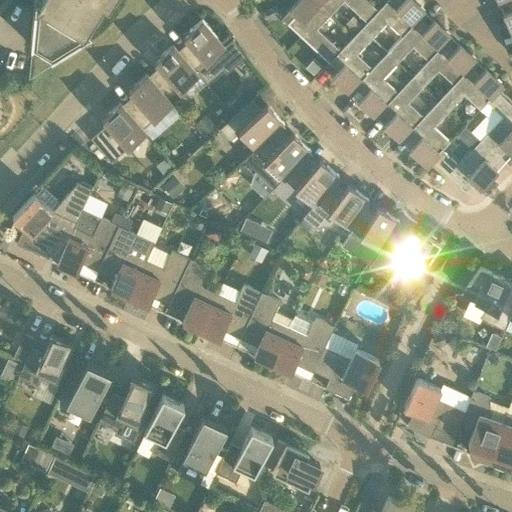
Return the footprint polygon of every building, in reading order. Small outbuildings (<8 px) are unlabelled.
[(36,0),(34,0),(30,47),(32,47),(37,50),(50,58),(51,59),(92,34),(87,31),(103,4),(113,11),(119,0),(40,0),(40,1),(40,2),(36,0)] [(330,16),(313,0),(298,0),(281,18),(330,64),(341,52),(340,52),(317,30),(330,16)] [(313,0),(330,16),(344,2),(367,23),(367,24),(379,12),(378,11),(366,0),(313,0)] [(367,23),(361,29),(372,39),(387,23),(402,37),(403,38),(420,19),(420,20),(421,20),(427,13),(412,0),(405,0),(402,3),(399,0),(388,0),(378,11),(379,12),(367,24),(367,23)] [(511,36),(511,0),(508,0),(506,1),(507,2),(511,11),(503,15),(511,36)] [(402,37),(387,53),(398,63),(413,47),(428,61),(428,62),(446,43),(446,44),(452,37),(434,20),(428,27),(421,20),(420,20),(420,19),(403,38),(402,37)] [(188,43),(179,51),(178,52),(198,76),(199,76),(207,85),(226,69),(221,63),(231,54),(225,47),(219,41),(220,40),(203,20),(190,31),(190,32),(183,37),(188,43)] [(361,29),(340,52),(341,52),(330,64),(338,72),(332,78),(350,95),(356,89),(355,88),(373,70),(372,69),(357,55),(372,39),(361,29)] [(428,61),(413,77),(423,87),(438,71),(453,85),(454,86),(471,68),(472,68),(478,62),(460,45),(454,51),(446,44),(446,43),(428,62),(428,61)] [(159,68),(149,76),(149,77),(169,101),(169,100),(179,92),(180,92),(198,76),(178,52),(179,51),(174,46),(154,62),(159,68)] [(375,119),(381,113),(381,112),(398,94),(398,93),(383,79),(398,63),(387,53),(372,69),(373,70),(355,88),(356,89),(363,96),(357,102),(375,119)] [(480,110),(488,103),(487,102),(497,92),(503,86),(486,69),(479,75),(472,68),(471,68),(454,86),(453,85),(438,101),(449,111),(464,95),(480,110)] [(133,97),(123,105),(122,106),(143,129),(153,120),(154,121),(173,104),(169,100),(169,101),(149,77),(149,76),(148,75),(128,91),(133,97)] [(423,87),(413,77),(398,93),(398,94),(381,112),(381,113),(389,120),(383,126),(401,143),(407,137),(407,136),(424,118),(423,117),(408,103),(423,87)] [(503,117),(480,141),(499,159),(506,151),(511,155),(511,105),(497,92),(487,102),(488,103),(503,117)] [(239,133),(255,150),(278,129),(279,130),(284,124),(267,106),(262,111),(252,101),(220,130),(230,141),(239,133)] [(427,167),(433,161),(432,161),(442,150),(443,150),(450,142),(434,127),(449,111),(438,101),(423,117),(424,118),(407,136),(407,137),(415,144),(409,150),(427,167)] [(147,133),(143,129),(122,106),(123,105),(121,103),(102,120),(107,126),(91,139),(111,163),(127,149),(127,150),(147,133)] [(205,138),(216,126),(206,115),(194,126),(205,138)] [(288,138),(279,130),(278,129),(255,150),(245,160),(256,173),(273,190),(283,179),(305,156),(306,157),(311,151),(293,134),(288,138)] [(492,166),(499,159),(480,141),(458,165),(443,150),(442,150),(432,161),(433,161),(467,193),(475,184),(481,190),(498,172),(492,166)] [(294,190),(313,206),(333,183),(339,177),(320,160),(316,165),(306,157),(305,156),(283,179),(284,180),(284,179),(295,190),(294,190)] [(186,189),(174,176),(162,187),(174,200),(186,189)] [(34,194),(13,218),(16,221),(24,229),(23,231),(17,245),(40,256),(45,246),(62,254),(76,222),(76,223),(83,209),(92,190),(77,183),(59,204),(53,212),(34,194)] [(344,191),(333,183),(313,206),(303,217),(316,228),(331,226),(337,219),(347,227),(364,206),(369,200),(348,185),(344,191)] [(359,237),(379,250),(380,250),(395,228),(400,222),(378,208),(375,213),(364,206),(347,227),(348,228),(348,227),(360,236),(359,237)] [(98,272),(119,226),(83,209),(76,223),(76,222),(62,254),(57,264),(77,273),(81,264),(98,272)] [(134,232),(154,240),(160,225),(141,217),(134,232)] [(245,218),(239,233),(251,238),(258,223),(245,218)] [(146,261),(153,247),(155,243),(119,226),(98,272),(114,280),(110,288),(130,297),(146,261)] [(391,281),(401,264),(415,272),(422,260),(429,264),(441,247),(418,233),(417,233),(410,229),(407,235),(395,228),(380,250),(379,250),(369,268),(391,281)] [(146,261),(130,297),(149,306),(152,298),(160,301),(169,306),(191,260),(172,251),(171,255),(164,269),(146,261)] [(201,331),(218,295),(201,286),(209,268),(191,260),(169,306),(186,313),(182,322),(201,331)] [(480,268),(469,285),(480,290),(474,303),(486,309),(481,320),(505,331),(511,318),(510,318),(511,312),(511,289),(509,288),(511,282),(503,279),(504,278),(480,268)] [(222,282),(217,292),(234,300),(238,289),(222,282)] [(241,339),(262,293),(244,284),(235,303),(218,295),(201,331),(220,340),(224,331),(241,339)] [(293,320),(275,312),(280,302),(262,293),(241,339),(257,347),(254,355),(272,364),(290,327),(293,320)] [(290,327),(272,364),(292,373),(292,372),(296,365),(313,373),(314,371),(313,371),(324,347),(331,332),(332,330),(334,326),(327,323),(315,318),(312,324),(307,335),(290,327)] [(486,346),(496,350),(502,337),(492,333),(486,346)] [(25,363),(30,353),(36,339),(25,334),(14,357),(25,363)] [(30,353),(25,363),(18,378),(37,387),(44,377),(55,382),(54,382),(56,383),(73,345),(52,335),(41,359),(30,353)] [(324,347),(313,371),(314,371),(330,379),(325,389),(349,400),(354,389),(356,385),(364,389),(365,389),(379,361),(379,360),(356,349),(351,359),(333,351),(324,347)] [(8,359),(5,367),(16,372),(20,365),(8,359)] [(111,373),(101,369),(87,363),(66,407),(90,418),(111,373)] [(436,399),(441,389),(418,378),(404,408),(414,412),(407,427),(430,438),(435,428),(455,437),(460,426),(459,426),(465,412),(436,399)] [(133,379),(122,403),(110,398),(99,422),(117,431),(124,421),(135,426),(135,427),(136,427),(154,389),(133,379)] [(473,391),(465,412),(459,426),(460,426),(473,431),(468,446),(472,447),(469,454),(490,461),(504,423),(490,418),(490,398),(473,391)] [(184,406),(162,395),(144,435),(157,441),(151,452),(171,461),(184,435),(173,430),(184,406)] [(511,415),(507,414),(504,423),(490,461),(511,468),(511,465),(511,415)] [(227,428),(217,423),(203,417),(182,461),(206,472),(227,428)] [(240,452),(229,447),(216,473),(236,483),(242,471),(254,477),(273,438),(251,428),(240,452)] [(309,455),(306,454),(276,440),(272,449),(282,453),(272,473),(308,490),(312,481),(313,482),(320,466),(306,460),(308,456),(309,456),(309,455)] [(83,469),(76,485),(87,491),(95,475),(83,469)] [(155,500),(170,507),(175,495),(161,488),(155,500)] [(421,511),(388,497),(381,511),(376,511),(373,511),(372,511),(421,511)] [(259,511),(287,511),(288,511),(264,501),(259,511)]
